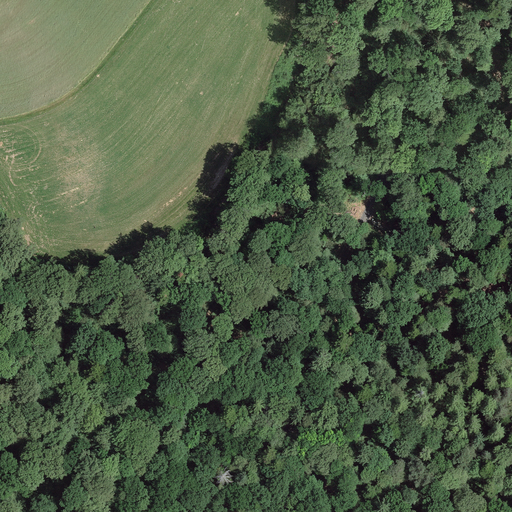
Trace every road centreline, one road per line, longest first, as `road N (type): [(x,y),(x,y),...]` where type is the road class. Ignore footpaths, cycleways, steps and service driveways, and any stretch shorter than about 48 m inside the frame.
road 1 (track): [(276,511),(299,462),(307,360),(320,312),(399,127),(438,0)]
road 2 (track): [(0,412),(59,405),(181,429),(301,413)]
road 3 (track): [(0,112),(34,111),(146,0)]
road 4 (track): [(372,195),(453,150),(511,104)]
